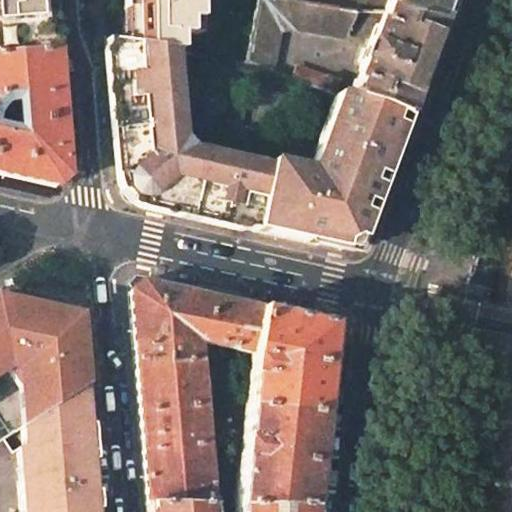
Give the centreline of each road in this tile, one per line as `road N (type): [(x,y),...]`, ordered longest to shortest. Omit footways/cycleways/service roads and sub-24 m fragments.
road 1 (primary): [(375,292),(490,0)]
road 2 (residential): [(95,231),(375,292)]
road 3 (residential): [(123,511),(95,231)]
road 4 (residential): [(95,231),(68,0)]
road 5 (primary): [(350,511),(375,292)]
